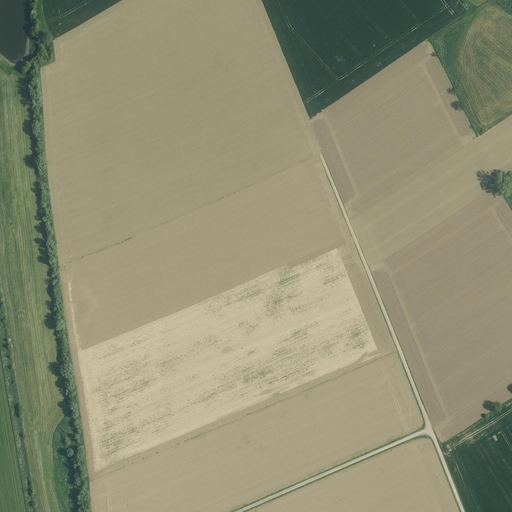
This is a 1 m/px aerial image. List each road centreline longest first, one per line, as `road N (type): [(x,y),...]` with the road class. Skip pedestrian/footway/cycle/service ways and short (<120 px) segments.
road 1 (unclassified): [(431,430),(322,156)]
road 2 (unclassified): [(431,430),(237,511)]
